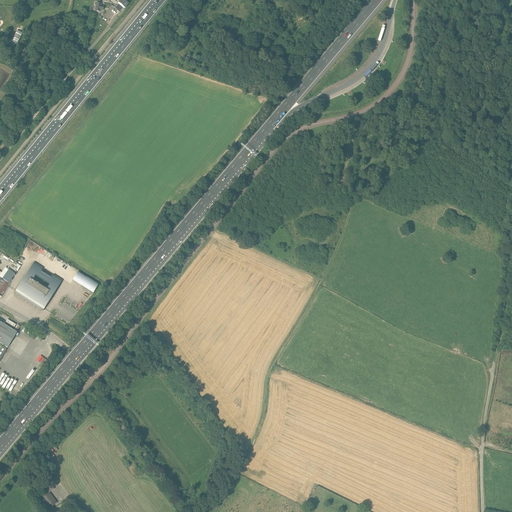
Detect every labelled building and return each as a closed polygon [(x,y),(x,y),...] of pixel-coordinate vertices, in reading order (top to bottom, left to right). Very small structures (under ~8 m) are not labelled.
[(125,8),(127,6),(126,6),(128,4),(123,0),(118,0),(120,1),(114,8),(120,13),(123,8),(124,9),(125,8)] [(102,14),(103,2),(94,1),(93,13),(102,14)] [(17,31),(12,42),(17,44),(22,34),(17,31)] [(211,44),(214,36),(207,33),(204,40),(211,44)] [(44,279),(47,274),(42,271),(44,267),(35,262),(16,292),(31,301),(42,284),(35,279),(37,275),(44,279)] [(9,282),(12,277),(15,274),(9,270),(3,279),(9,282)] [(78,272),(73,280),(93,294),(99,285),(78,272)] [(64,280),(55,274),(52,278),(47,274),(44,279),(52,284),(49,288),(42,284),(31,301),(46,310),(64,280)] [(0,277),(0,285),(1,286),(0,288),(0,293),(1,294),(3,291),(8,283),(0,277)] [(17,333),(0,322),(0,343),(7,348),(17,333)] [(46,511),(57,503),(49,493),(54,489),(51,486),(47,489),(36,497),(46,511)]
